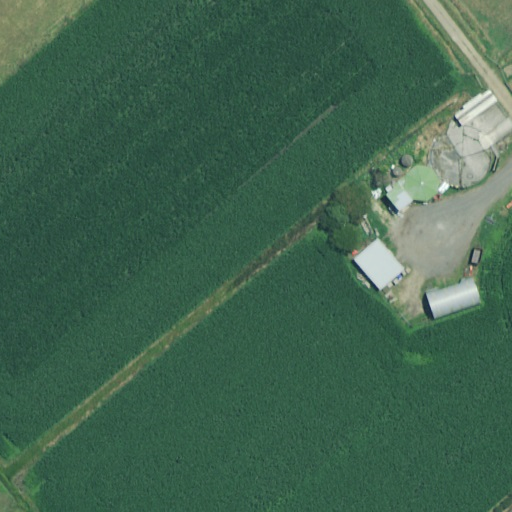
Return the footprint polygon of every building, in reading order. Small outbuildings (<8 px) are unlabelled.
[(499,101),(490,88),(454,114),(464,127),(499,101)] [(440,180),(430,168),(417,167),(404,177),(404,183),(387,197),(399,213),(415,200),(427,202),(439,192),(440,180)] [(360,243),(348,228),(342,234),(353,248),(360,243)] [(405,270),(379,240),(355,260),(381,290),(405,270)] [(483,304),(475,280),(428,295),(436,319),(483,304)]
